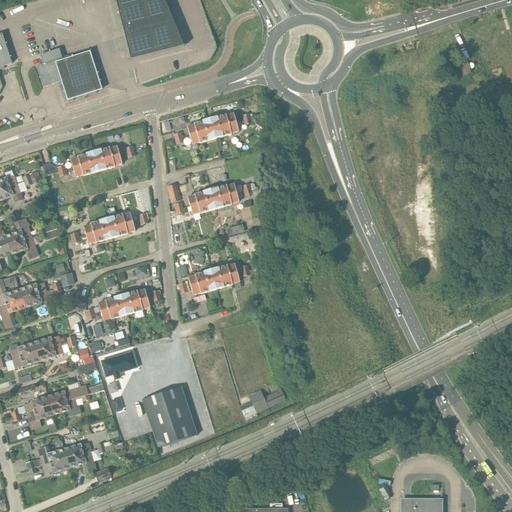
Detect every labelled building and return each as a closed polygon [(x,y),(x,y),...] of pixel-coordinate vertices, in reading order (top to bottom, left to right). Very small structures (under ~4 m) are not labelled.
[(128,48),(131,61),(184,47),(164,0),(115,0),(125,37),(131,36),(133,47),(128,48)] [(0,92),(2,88),(0,80),(0,70),(5,69),(4,66),(12,64),(3,34),(0,35),(0,92)] [(37,66),(43,87),(50,85),(50,84),(61,80),(55,61),(56,60),(62,59),(59,49),(40,55),(43,64),(37,66)] [(67,102),(73,100),(74,100),(96,93),(97,92),(103,90),(90,52),(85,54),(84,54),(62,61),(61,61),(57,62),(56,60),(55,61),(61,80),(50,84),(50,85),(61,81),(67,102)] [(463,76),(470,74),(467,64),(460,66),(463,76)] [(226,116),(210,120),(213,130),(236,124),(234,115),(226,117),(226,116)] [(266,118),(255,121),(256,125),(265,131),(266,118)] [(213,130),(210,120),(195,125),(195,126),(187,128),(190,136),(213,130)] [(236,124),(213,130),(216,139),(232,135),(231,134),(239,132),(236,124)] [(216,139),(213,130),(190,136),(192,145),(200,143),(200,144),(216,139)] [(96,163),(119,156),(117,147),(110,149),(94,153),(96,163)] [(73,169),(96,163),(94,153),(78,158),(71,160),(73,169)] [(119,156),(96,163),(99,172),(115,168),(115,167),(122,165),(119,156)] [(47,177),(59,173),(66,171),(64,165),(58,167),(57,165),(51,167),(50,163),(44,165),(47,177)] [(99,172),(96,163),(73,169),(76,178),(83,176),(83,177),(99,172)] [(31,181),(34,179),(39,177),(38,172),(29,175),(31,181)] [(0,191),(17,186),(14,177),(7,180),(6,179),(0,181),(0,191)] [(171,203),(181,200),(177,185),(167,188),(171,203)] [(211,191),(213,201),(237,194),(234,185),(227,187),(226,186),(211,191)] [(22,200),(17,186),(0,191),(0,201),(12,197),(15,204),(22,200)] [(213,201),(211,191),(195,195),(195,196),(188,198),(190,207),(213,201)] [(237,194),(213,201),(216,210),(232,205),(231,205),(239,203),(237,194)] [(28,211),(39,206),(37,200),(26,204),(28,211)] [(213,201),(190,207),(193,216),(200,214),(216,210),(213,201)] [(109,230),(133,223),(130,214),(123,216),(107,220),(109,230)] [(18,234),(5,238),(8,247),(33,238),(26,219),(14,223),(18,234)] [(86,236),(109,230),(107,220),(91,225),(84,227),(86,236)] [(135,232),(133,223),(109,230),(112,239),(128,235),(128,234),(135,232)] [(39,236),(57,229),(56,225),(38,232),(39,236)] [(231,237),(246,234),(245,227),(229,230),(231,237)] [(57,229),(39,236),(41,240),(47,238),(48,240),(62,235),(60,229),(57,229)] [(112,239),(109,230),(86,236),(89,245),(96,243),(96,244),(112,239)] [(33,238),(8,247),(11,256),(27,251),(30,259),(39,256),(33,238)] [(0,259),(11,256),(8,247),(0,249),(0,271),(2,271),(0,263),(0,259)] [(58,275),(66,272),(63,264),(55,266),(58,275)] [(188,276),(185,266),(178,268),(181,278),(188,276)] [(227,267),(212,271),(214,281),(237,274),(235,266),(228,268),(227,267)] [(128,280),(137,277),(134,270),(125,273),(128,280)] [(214,281),(212,271),(196,276),(196,277),(189,279),(192,288),(214,281)] [(63,288),(75,284),(72,273),(60,277),(63,288)] [(124,273),(118,275),(120,283),(126,281),(124,273)] [(237,274),(214,281),(217,290),(233,286),(232,285),(240,283),(237,274)] [(0,307),(22,300),(19,291),(5,295),(3,289),(17,284),(15,277),(0,281),(0,307)] [(217,290),(214,281),(192,288),(194,296),(201,294),(202,295),(217,290)] [(36,286),(19,291),(22,300),(46,292),(43,284),(36,287),(36,286)] [(124,306),(147,299),(145,291),(138,293),(137,292),(121,297),(124,306)] [(46,292),(22,300),(25,310),(42,304),(41,304),(49,301),(46,292)] [(101,313),(124,306),(121,297),(106,301),(106,302),(98,304),(101,313)] [(150,308),(147,299),(124,306),(127,316),(143,311),(143,310),(150,308)] [(25,310),(22,300),(0,307),(0,311),(6,329),(15,326),(11,314),(25,310)] [(127,316),(124,306),(101,313),(103,321),(111,319),(111,320),(127,316)] [(37,353),(61,346),(58,338),(51,340),(51,339),(34,344),(37,353)] [(126,345),(123,338),(117,340),(119,347),(126,345)] [(100,342),(90,345),(92,353),(103,350),(100,342)] [(37,353),(34,344),(18,349),(17,345),(9,347),(13,361),(37,353)] [(61,346),(37,353),(40,362),(56,358),(56,357),(63,355),(61,346)] [(81,361),(89,359),(87,350),(79,352),(81,361)] [(105,378),(119,374),(137,369),(133,352),(101,361),(105,378)] [(40,362),(37,353),(13,361),(16,369),(40,362)] [(97,371),(95,363),(85,366),(76,369),(79,377),(97,371)] [(20,385),(32,381),(30,376),(18,379),(20,385)] [(82,398),(89,396),(105,391),(103,384),(87,389),(86,387),(72,392),(64,394),(64,393),(48,398),(50,407),(76,400),(82,398)] [(197,436),(181,388),(142,401),(158,449),(197,436)] [(113,417),(105,391),(89,396),(82,398),(83,402),(90,400),(89,399),(96,397),(98,401),(101,400),(107,419),(113,417)] [(286,401),(281,391),(265,399),(261,391),(249,397),(251,401),(240,408),(247,423),(271,411),(270,409),(286,401)] [(27,414),(50,407),(48,398),(31,403),(32,404),(24,406),(27,414)] [(50,407),(53,416),(68,412),(70,417),(81,414),(79,409),(78,409),(76,400),(50,407)] [(122,410),(121,404),(120,401),(115,400),(111,401),(115,412),(122,410)] [(50,407),(27,414),(32,431),(41,428),(39,421),(53,416),(50,407)] [(56,430),(54,424),(48,426),(50,432),(56,430)] [(108,440),(118,437),(117,431),(106,434),(108,440)] [(122,444),(105,448),(98,450),(100,456),(106,454),(106,453),(123,448),(122,444)] [(64,451),(67,460),(91,453),(88,445),(80,447),(80,446),(64,451)] [(67,460),(64,451),(50,455),(48,448),(38,451),(43,467),(67,460)] [(67,460),(69,469),(83,465),(86,475),(96,472),(91,453),(67,460)] [(67,460),(43,467),(45,475),(53,473),(53,474),(69,469),(67,460)] [(111,474),(108,468),(95,474),(99,483),(118,475),(117,472),(111,474)] [(379,490),(385,500),(388,498),(382,488),(379,490)] [(441,511),(441,501),(402,502),(402,511),(441,511)]
